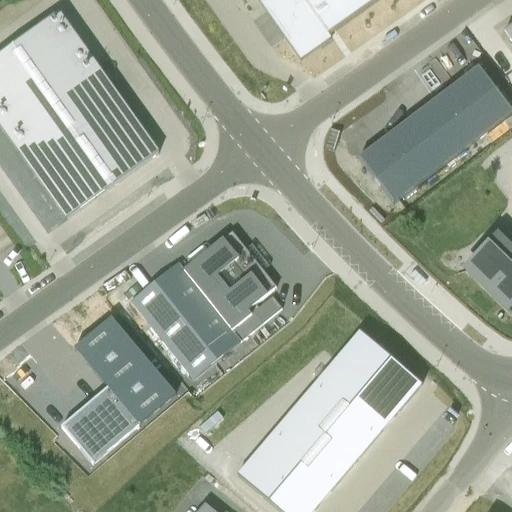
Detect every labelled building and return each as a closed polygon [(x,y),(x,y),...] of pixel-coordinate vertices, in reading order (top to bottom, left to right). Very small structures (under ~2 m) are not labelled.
[(378,0),(255,0),(301,63),(331,42),(328,36),(378,0)] [(59,15),(0,56),(0,127),(66,221),(159,155),(59,15)] [(511,113),(511,111),(479,67),(359,158),(394,204),(511,113)] [(232,234),(184,273),(232,332),(252,316),(251,315),(259,309),(256,305),(276,289),(232,234)] [(511,253),(498,239),(467,269),(511,311),(511,253)] [(178,265),(131,302),(194,380),(282,309),(273,298),(259,309),(251,315),(252,316),(232,332),(184,273),(178,265)] [(111,319),(74,350),(107,390),(139,427),(175,396),(111,319)] [(360,335),(238,479),(276,511),(315,511),(422,387),(360,335)] [(107,390),(61,429),(92,466),(139,427),(107,390)]
